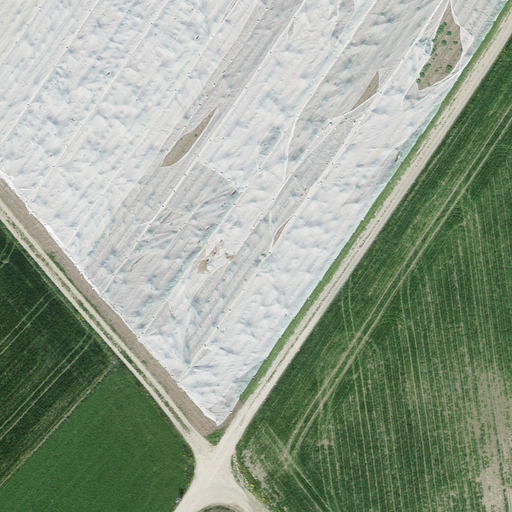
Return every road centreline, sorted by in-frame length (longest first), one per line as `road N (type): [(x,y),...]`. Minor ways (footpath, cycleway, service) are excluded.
road 1 (track): [(511,17),(181,511)]
road 2 (track): [(275,511),(0,187)]
